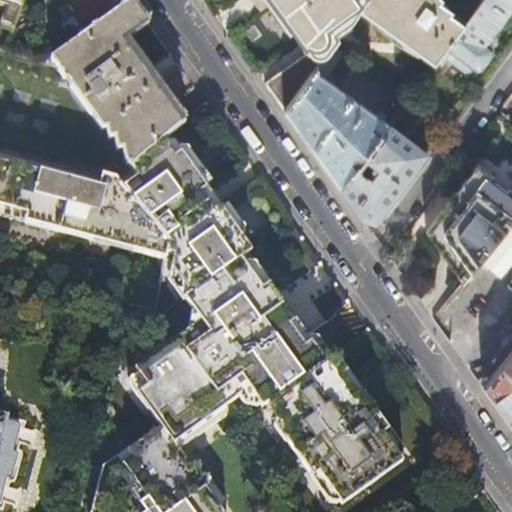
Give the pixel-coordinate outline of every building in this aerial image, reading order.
[(0,0),(0,9),(5,12),(1,25),(4,29),(13,33),(23,0),(0,0)] [(64,0),(88,33),(133,1),(132,0),(64,0)] [(259,12),(270,5),(266,0),(249,0),(253,5),(259,12)] [(266,0),(270,5),(288,31),(293,28),(309,51),(265,84),(272,94),(285,111),(331,46),(337,38),(335,36),(344,28),(351,21),(357,10),(433,66),(435,62),(462,26),(448,15),(450,13),(439,5),(439,0),(266,0)] [(511,0),(480,0),(479,1),(462,26),(435,62),(442,66),(447,60),(464,72),(469,71),(472,67),(476,70),(480,69),(486,60),(492,52),(491,50),(485,45),(511,8),(511,0)] [(88,33),(51,59),(101,127),(108,128),(109,138),(116,138),(118,148),(123,148),(126,159),(131,167),(163,141),(179,129),(185,124),(178,114),(168,101),(157,85),(135,55),(125,42),(150,25),(133,1),(88,33)] [(340,189),(388,125),(324,78),(342,53),(331,46),(285,111),(311,147),(340,189)] [(426,153),(388,125),(340,189),(361,218),(375,221),(426,153)] [(131,167),(117,178),(169,243),(166,258),(191,292),(185,296),(194,309),(193,325),(137,367),(149,384),(139,391),(163,425),(108,464),(97,511),(226,511),(176,440),(250,384),(264,403),(269,399),(294,432),(288,436),(314,472),(320,468),(345,501),(404,458),(384,431),(389,427),(371,402),(363,390),(357,395),(349,384),(340,373),(347,368),(341,361),(335,351),(325,358),(311,340),(306,343),(297,331),(289,321),(295,317),(280,296),(270,282),(263,286),(250,268),(241,257),(251,249),(232,224),(219,205),(214,209),(206,198),(200,190),(206,186),(193,169),(180,151),(174,155),(163,141),(131,167)] [(117,178),(0,148),(0,207),(134,242),(133,249),(166,258),(169,243),(117,178)] [(445,257),(462,281),(503,232),(511,222),(511,221),(511,186),(480,160),(454,193),(425,230),(445,257)] [(511,353),(484,388),(498,408),(511,427),(511,353)] [(103,410),(98,430),(111,422),(103,410)] [(19,419),(7,416),(0,442),(3,443),(0,455),(0,502),(7,476),(11,477),(12,475),(18,454),(18,453),(17,452),(13,451),(21,421),(20,420),(19,419)]
